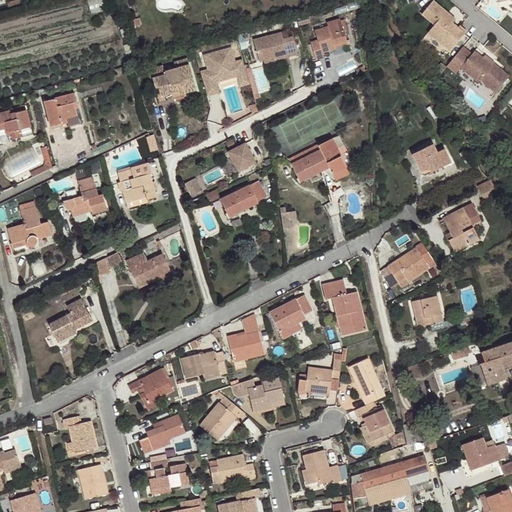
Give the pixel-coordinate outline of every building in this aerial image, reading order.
[(107,9),(105,0),(89,0),(92,12),(107,9)] [(428,34),(451,52),(457,44),(451,39),(456,32),(450,27),(453,24),(456,20),(433,2),(422,16),(435,26),(428,34)] [(334,45),(347,41),(340,19),(327,23),(328,27),(315,31),(318,41),(311,43),(316,59),(324,57),(322,52),(335,48),(334,45)] [(451,39),(457,44),(465,34),(453,24),(450,27),(456,32),(451,39)] [(287,55),(287,57),(298,54),(293,36),(283,39),(281,33),(254,40),(260,62),(275,58),(287,55)] [(241,44),(204,54),(208,70),(200,73),(206,94),(218,91),(215,78),(237,72),(240,86),(251,83),(241,44)] [(462,68),(473,55),(464,47),(448,67),(457,74),(462,68)] [(493,65),(475,51),(473,55),(462,68),(480,82),(482,80),(497,92),(510,75),(495,63),(493,65)] [(150,70),(152,79),(156,78),(161,96),(178,91),(180,95),(196,90),(188,59),(174,62),(176,69),(165,72),(163,66),(150,70)] [(156,78),(152,79),(159,102),(180,97),(180,95),(178,91),(161,96),(156,78)] [(77,101),(75,93),(45,101),(51,126),(62,123),(61,119),(67,118),(78,115),(76,108),(74,102),(77,101)] [(252,114),(258,111),(257,105),(250,107),(252,114)] [(440,115),(433,105),(427,108),(435,118),(440,115)] [(0,130),(5,129),(7,128),(8,132),(11,132),(12,135),(13,138),(22,136),(20,130),(31,126),(26,110),(10,114),(9,110),(0,113),(0,130)] [(346,167),(332,139),(319,146),(321,151),(314,154),(323,171),(330,168),(333,174),(346,167)] [(256,161),(246,140),(228,150),(238,170),(256,161)] [(442,162),(444,166),(451,163),(444,149),(438,152),(433,144),(413,155),(422,172),(430,168),(442,162)] [(319,146),(304,154),(306,158),(314,154),(321,151),(319,146)] [(304,154),(290,160),(292,165),(306,158),(304,154)] [(323,171),(314,154),(306,158),(292,165),(299,179),(307,175),(309,178),(323,171)] [(432,172),(444,166),(442,162),(430,168),(432,172)] [(149,163),(131,168),(131,170),(119,173),(118,173),(121,182),(122,190),(126,202),(147,196),(148,199),(157,196),(150,174),(152,174),(149,163)] [(32,177),(47,170),(45,165),(30,173),(32,177)] [(350,174),(346,167),(333,174),(337,181),(350,174)] [(99,196),(93,177),(78,181),(82,196),(64,201),(65,207),(66,208),(68,210),(71,210),(73,216),(92,211),(93,214),(108,210),(103,194),(99,196)] [(480,184),(486,194),(496,188),(491,179),(480,184)] [(267,197),(259,181),(221,200),(230,217),(258,202),(258,201),(267,197)] [(486,194),(488,198),(498,192),(496,188),(486,194)] [(215,189),(205,194),(208,201),(218,195),(215,189)] [(148,202),(148,199),(147,196),(126,202),(127,208),(148,202)] [(8,228),(12,243),(27,239),(27,241),(27,243),(28,244),(29,246),(30,246),(32,247),(34,247),(36,246),(37,244),(38,242),(37,239),(52,235),(48,221),(41,224),(34,201),(19,205),(24,224),(8,228)] [(471,204),(443,219),(450,232),(454,238),(449,240),(455,251),(480,238),(473,225),(480,221),(471,204)] [(282,212),(285,227),(299,224),(296,210),(282,212)] [(446,234),(449,240),(454,238),(450,232),(446,234)] [(27,239),(12,243),(13,248),(28,244),(27,243),(27,241),(27,239)] [(434,260),(423,244),(416,248),(419,252),(412,257),(405,262),(401,258),(388,266),(399,282),(406,277),(409,280),(429,267),(428,264),(434,260)] [(405,262),(412,257),(409,252),(401,258),(405,262)] [(139,287),(155,280),(154,278),(171,270),(163,254),(148,261),(144,253),(126,261),(139,287)] [(110,272),(106,258),(94,263),(98,276),(110,272)] [(154,278),(155,280),(157,283),(173,275),(171,270),(154,278)] [(357,310),(353,293),(347,294),(344,280),(323,285),(327,299),(333,298),(337,316),(345,314),(348,323),(340,326),(342,335),(367,329),(362,309),(357,310)] [(357,291),(353,293),(357,310),(362,309),(357,291)] [(296,323),(299,322),(306,318),(304,314),(312,310),(304,295),(270,312),(281,333),(297,325),(296,323)] [(438,296),(416,301),(418,309),(414,310),(418,327),(430,324),(434,323),(436,331),(450,328),(449,320),(443,321),(438,296)] [(49,324),(56,337),(65,333),(67,338),(77,333),(75,330),(94,320),(82,298),(68,305),(71,313),(49,324)] [(247,334),(259,331),(255,314),(244,319),(247,334)] [(345,314),(337,316),(340,326),(348,323),(345,314)] [(302,329),(299,322),(296,323),(297,325),(281,333),(284,338),(302,329)] [(264,352),(259,331),(247,334),(238,336),(237,334),(228,336),(233,353),(234,359),(264,352)] [(468,346),(483,341),(479,331),(464,336),(468,346)] [(65,333),(56,337),(59,342),(67,338),(65,333)] [(200,346),(196,339),(188,343),(192,349),(200,346)] [(511,341),(482,352),(485,361),(491,378),(506,373),(504,368),(511,365),(511,341)] [(448,345),(450,352),(459,350),(456,342),(448,345)] [(228,372),(223,352),(215,354),(215,351),(200,355),(199,354),(182,358),(186,378),(203,374),(219,370),(220,374),(228,372)] [(265,355),(264,352),(234,359),(235,361),(235,362),(265,355)] [(340,380),(343,355),(335,354),(333,371),(309,367),(307,380),(300,379),(299,389),(299,391),(299,394),(306,393),(306,390),(306,388),(330,391),(331,389),(332,380),(340,380)] [(375,401),(386,396),(369,358),(349,367),(355,382),(359,381),(366,395),(362,397),(366,405),(375,401)] [(491,378),(485,361),(481,363),(488,384),(507,378),(506,373),(491,378)] [(164,367),(161,369),(171,388),(174,387),(164,367)] [(161,369),(129,385),(132,393),(138,390),(145,405),(157,398),(172,390),(171,388),(161,369)] [(219,370),(203,374),(204,378),(220,374),(219,370)] [(256,387),(253,378),(232,385),(234,395),(238,398),(250,395),(254,411),(272,407),(271,401),(284,399),(279,378),(262,382),(263,385),(256,387)] [(331,389),(338,390),(340,380),(332,380),(331,389)] [(359,381),(355,382),(362,397),(366,395),(359,381)] [(241,420),(246,413),(225,396),(201,425),(218,440),(237,417),(241,420)] [(157,398),(145,405),(147,410),(160,403),(157,398)] [(271,401),(272,407),(285,403),(284,399),(271,401)] [(366,405),(356,410),(359,416),(362,415),(369,430),(374,440),(380,438),(387,434),(394,431),(383,406),(379,408),(375,401),(366,405)] [(178,415),(153,425),(155,429),(146,433),(148,437),(139,440),(145,454),(171,443),(169,440),(186,433),(178,415)] [(69,427),(73,443),(75,452),(76,453),(87,450),(92,449),(98,447),(91,421),(80,424),(78,416),(64,420),(65,427),(69,427)] [(422,432),(419,421),(404,425),(409,445),(416,443),(414,434),(422,432)] [(374,440),(369,430),(364,432),(368,443),(374,440)] [(404,442),(402,432),(390,437),(394,446),(404,442)] [(462,445),(471,470),(491,462),(500,459),(495,445),(486,448),(483,438),(462,445)] [(0,471),(3,470),(20,464),(16,450),(5,454),(3,451),(0,452),(0,471)] [(307,469),(305,470),(309,484),(319,482),(323,480),(323,484),(332,481),(332,483),(342,480),(338,465),(329,468),(324,450),(303,456),(307,469)] [(256,479),(253,464),(246,465),(244,455),(209,462),(214,484),(248,476),(249,480),(256,479)] [(409,485),(412,493),(434,487),(424,455),(403,461),(409,485)] [(167,467),(166,459),(150,462),(152,470),(147,471),(149,479),(151,490),(171,487),(171,488),(190,484),(186,463),(170,467),(171,475),(166,476),(164,468),(167,467)] [(395,463),(382,467),(389,491),(391,499),(404,495),(401,487),(409,485),(403,461),(395,463)] [(491,462),(471,470),(473,475),(493,468),(491,462)] [(21,469),(20,464),(3,470),(5,475),(21,469)] [(103,472),(101,465),(79,471),(86,499),(108,493),(106,486),(105,486),(102,473),(103,472)] [(389,491),(382,467),(352,477),(352,484),(351,484),(353,498),(367,496),(367,497),(389,491)] [(404,495),(412,493),(409,485),(401,487),(404,495)] [(172,491),(171,488),(171,487),(151,490),(152,495),(172,491)] [(236,493),(238,502),(218,506),(219,511),(257,511),(255,498),(260,497),(258,488),(236,493)] [(511,511),(511,501),(511,500),(508,490),(489,496),(486,497),(491,511),(511,511)] [(370,505),(391,499),(389,491),(367,497),(370,505)] [(37,511),(41,510),(35,493),(10,501),(13,511),(37,511)] [(486,497),(489,496),(488,494),(480,498),(484,508),(483,509),(484,511),(487,511),(491,511),(486,497)] [(201,498),(181,502),(183,509),(179,510),(179,511),(200,511),(200,506),(202,505),(201,498)] [(346,511),(345,503),(333,505),(333,511),(346,511)]
